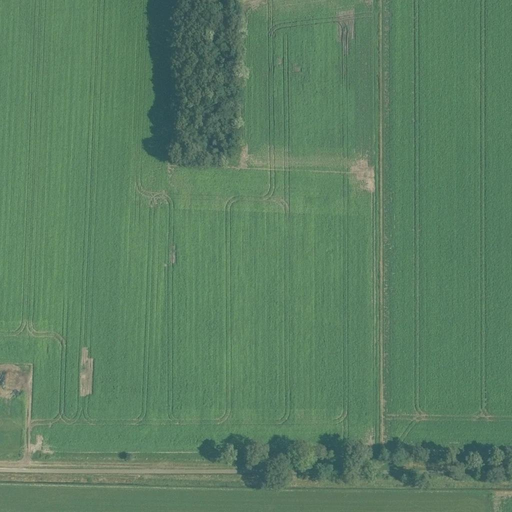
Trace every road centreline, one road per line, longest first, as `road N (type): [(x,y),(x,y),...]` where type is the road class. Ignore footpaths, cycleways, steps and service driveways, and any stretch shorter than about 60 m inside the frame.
road 1 (track): [(390,449),(390,466),(0,462)]
road 2 (track): [(390,466),(511,466)]
